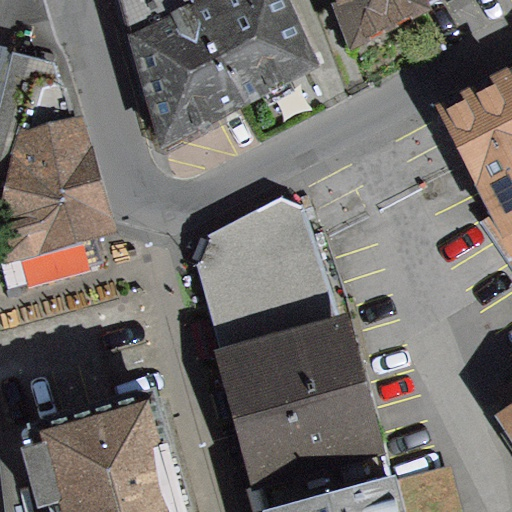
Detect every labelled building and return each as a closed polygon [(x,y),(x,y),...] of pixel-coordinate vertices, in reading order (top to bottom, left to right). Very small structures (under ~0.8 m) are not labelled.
[(118,0),(161,159),(245,114),(194,0),(118,0)] [(319,75),(288,0),(194,0),(245,114),(319,75)] [(426,11),(419,0),(327,0),(350,61),(430,19),(426,11)] [(419,0),(426,11),(447,0),(419,0)] [(66,91),(54,83),(57,68),(12,58),(0,113),(0,258),(8,289),(102,264),(97,243),(116,238),(84,120),(74,122),(66,91)] [(511,78),(441,115),(435,118),(488,219),(479,225),(511,272),(511,78)] [(283,199),(208,236),(197,268),(221,356),(215,358),(245,466),(379,429),(368,389),(349,321),(337,324),(304,208),(283,199)] [(368,389),(379,429),(402,511),(453,511),(438,454),(428,457),(406,378),(368,389)] [(511,449),(511,389),(509,391),(511,395),(511,408),(493,422),(511,449)] [(183,511),(151,398),(3,440),(10,511),(183,511)] [(402,511),(379,429),(245,466),(257,511),(402,511)]
